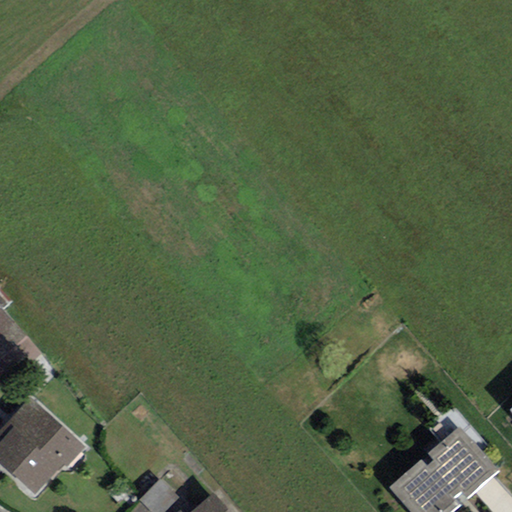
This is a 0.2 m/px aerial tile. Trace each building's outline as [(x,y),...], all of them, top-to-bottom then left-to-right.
[(0,312),(0,381),(34,351),(0,312)] [(29,410),(0,442),(0,468),(30,495),(72,447),(29,410)] [(386,490),(404,511),(445,511),(491,474),(455,432),(425,457),(428,462),(420,469),(416,464),(386,490)] [(136,504),(144,511),(158,511),(180,489),(165,474),(136,504)] [(219,511),(209,500),(195,511),(219,511)]
